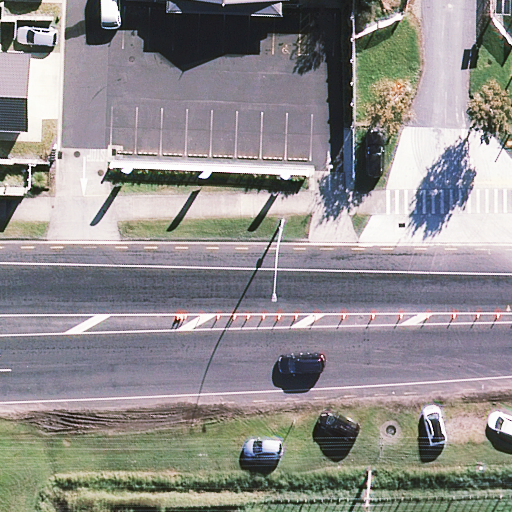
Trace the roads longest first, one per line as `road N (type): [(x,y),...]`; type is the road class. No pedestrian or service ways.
road 1 (secondary): [(85,325),(511,319)]
road 2 (residential): [(85,325),(78,161),(86,0)]
